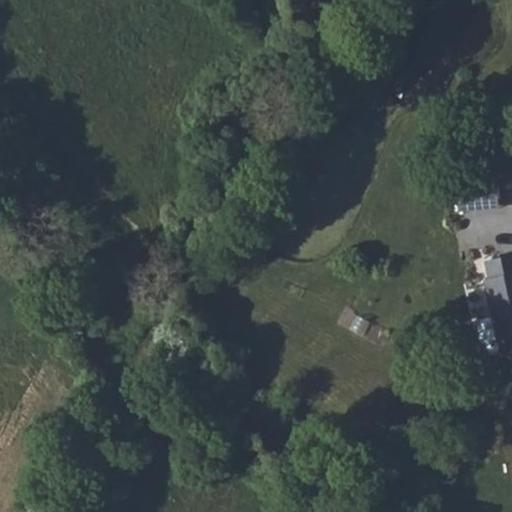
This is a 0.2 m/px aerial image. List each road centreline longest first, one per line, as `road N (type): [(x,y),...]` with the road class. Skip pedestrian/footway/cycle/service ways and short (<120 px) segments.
road 1 (track): [(362,0),(153,328),(150,348),(63,511)]
road 2 (track): [(150,348),(351,511)]
